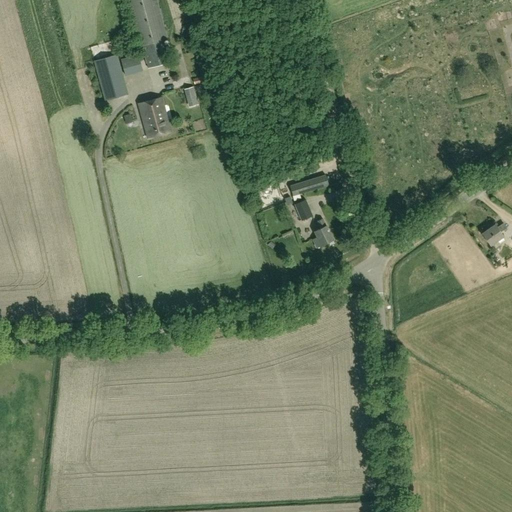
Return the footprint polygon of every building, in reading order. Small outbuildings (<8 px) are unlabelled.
[(176,81),(171,64),(176,62),(174,55),(169,56),(169,55),(166,56),(162,40),(168,39),(157,0),(127,0),(140,46),(143,45),(147,61),(154,87),(176,81)] [(128,94),(117,54),(94,60),(105,100),(128,94)] [(143,70),(139,54),(121,59),(125,75),(143,70)] [(171,131),(165,109),(162,96),(139,102),(148,137),(171,131)] [(290,188),(293,196),(299,194),(318,188),(316,180),(290,188)] [(284,198),(287,204),(293,202),(291,196),(284,198)] [(302,220),(313,215),(306,199),(295,204),(302,220)] [(319,247),(335,237),(323,217),(317,220),(321,227),(316,231),(319,236),(315,238),(319,247)] [(500,231),(506,227),(503,222),(497,226),(495,223),(482,233),(490,244),(503,235),(500,231)]
